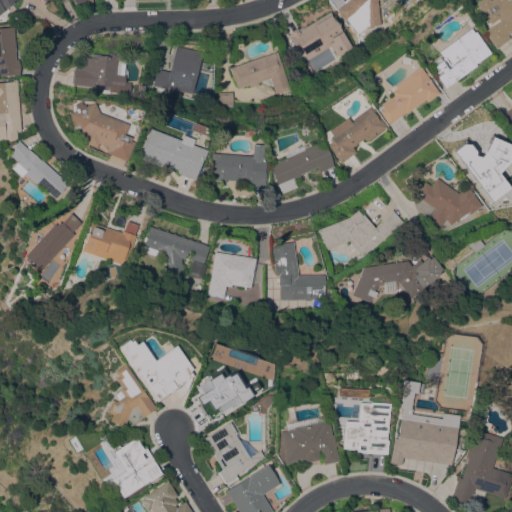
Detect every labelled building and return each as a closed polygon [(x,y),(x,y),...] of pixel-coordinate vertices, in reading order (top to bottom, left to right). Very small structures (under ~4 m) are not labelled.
[(0,0),(9,0),(11,3),(2,9),(0,6),(0,9),(1,11),(0,11),(0,0)] [(357,33),(346,20),(345,21),(336,10),(347,0),(376,0),(379,24),(371,25),(371,28),(365,28),(365,27),(357,33)] [(511,29),(505,35),(508,39),(495,49),(482,31),(497,20),(496,19),(488,25),(473,4),(478,0),(511,0),(511,29)] [(351,47),(336,56),(329,45),(308,59),(300,46),(296,48),(289,38),(288,39),(286,35),(291,32),(290,31),(296,27),(297,29),(299,28),(300,29),(329,11),(351,47)] [(14,60),(16,60),(18,74),(0,75),(0,27),(11,27),(14,60)] [(443,87),(435,77),(441,72),(439,70),(435,73),(431,67),(440,61),(438,58),(440,56),(436,51),(468,28),(471,32),(472,31),(488,53),(473,64),(473,65),(443,87)] [(191,93),(166,87),(166,88),(152,85),(156,69),(169,72),(175,46),(200,52),(191,93)] [(257,82),(258,84),(250,87),(249,84),(236,88),(234,80),(233,80),(228,68),(276,52),(288,89),(274,93),(269,77),(257,82)] [(71,85),(71,82),(70,82),(71,71),(72,71),(73,68),(80,69),(82,57),(89,57),(90,54),(105,55),(105,54),(117,55),(116,59),(124,59),(122,75),(123,75),(122,82),(129,83),(128,94),(114,93),(114,92),(108,92),(107,94),(100,93),(101,86),(90,85),(90,87),(71,85)] [(436,93),(425,102),(423,99),(404,113),(403,112),(386,124),(377,111),(381,108),(378,104),(390,95),(388,92),(394,87),(392,85),(417,66),(436,93)] [(19,131),(15,132),(15,138),(0,139),(0,82),(11,81),(10,80),(14,79),(19,131)] [(232,104),(218,105),(217,93),(231,92),(232,104)] [(127,124),(123,135),(129,138),(128,141),(133,142),(126,161),(104,152),(106,147),(97,143),(95,148),(93,147),(91,150),(85,147),(86,144),(80,142),(83,135),(76,132),(68,114),(73,111),(72,109),(74,108),(72,105),(79,101),(81,105),(82,104),(83,107),(92,102),(97,113),(127,124)] [(511,102),(511,124),(503,112),(511,106),(510,104),(511,102)] [(364,141),(362,138),(350,147),(354,152),(339,163),(326,144),(331,141),(328,137),(330,136),(327,131),(345,117),(348,122),(352,120),(351,118),(366,107),(368,110),(370,109),(373,112),(372,113),(377,120),(378,119),(384,127),(364,141)] [(204,150),(201,160),(200,160),(193,180),(175,173),(176,170),(161,164),(160,167),(136,159),(147,129),(178,140),(180,135),(192,139),(190,145),(204,150)] [(486,196),(487,196),(469,173),(467,173),(465,170),(466,168),(451,149),(458,144),(459,144),(460,143),(464,144),(468,144),(473,151),(472,155),(479,157),(484,150),(490,137),(505,144),(511,153),(511,157),(511,158),(511,160),(509,161),(508,162),(506,163),(505,163),(505,166),(504,168),(503,169),(501,170),(499,171),(497,171),(510,188),(491,203),(486,196)] [(67,183),(54,198),(36,182),(35,184),(23,173),(20,177),(10,167),(15,161),(7,154),(18,141),(67,183)] [(317,172),(315,166),(297,174),(299,177),(292,180),(295,187),(280,193),(268,165),(320,141),(331,166),(317,172)] [(262,157),(263,165),(263,171),(264,171),(263,187),(241,186),(242,180),(224,179),(224,182),(218,182),(218,183),(208,182),(209,153),(262,157)] [(449,225),(445,219),(438,228),(425,218),(432,208),(414,195),(423,182),(429,186),(434,178),(456,193),(466,186),(480,205),(469,214),(467,211),(449,225)] [(355,210),(360,215),(361,214),(373,228),(379,222),(378,221),(390,210),(401,222),(389,233),(388,232),(361,256),(347,240),(325,250),(317,230),(347,217),(355,210)] [(39,270),(32,264),(30,266),(23,259),(25,257),(23,255),(53,223),(55,225),(58,221),(60,223),(69,213),(79,223),(70,232),(72,234),(39,270)] [(135,235),(124,266),(80,250),(90,222),(120,233),(121,231),(135,235)] [(208,246),(202,263),(205,264),(200,280),(186,275),(191,262),(188,261),(191,254),(186,252),(184,260),(180,258),(183,276),(168,279),(162,252),(157,250),(156,254),(155,255),(154,255),(151,255),(148,254),(146,253),(144,249),(143,249),(142,248),(142,245),(148,226),(208,246)] [(472,252),(465,244),(474,237),(481,245),(472,252)] [(323,301),(313,301),(313,299),(311,299),(310,301),(305,301),(304,299),(279,300),(279,285),(277,285),(277,274),(275,275),(273,264),(272,259),(270,252),(271,252),(270,247),(278,246),(278,244),(291,241),(297,275),(323,274),(323,301)] [(213,252),(254,258),(250,287),(231,284),(230,286),(225,285),(223,297),(207,295),(213,252)] [(375,285),(373,291),(376,292),(374,297),(371,296),(369,302),(351,295),(362,267),(406,261),(410,266),(418,260),(420,262),(427,257),(428,259),(431,256),(441,269),(438,271),(440,273),(411,298),(398,282),(375,285)] [(152,360),(173,345),(190,369),(188,371),(190,371),(191,373),(192,375),(192,376),(191,377),(190,377),(189,377),(189,378),(184,391),(179,384),(155,401),(115,346),(125,339),(128,342),(130,341),(133,344),(138,341),(152,360)] [(154,407),(123,430),(121,426),(107,421),(110,414),(104,412),(109,399),(114,401),(121,395),(117,389),(119,387),(112,378),(115,376),(111,371),(122,363),(154,407)] [(205,427),(196,414),(199,412),(191,399),(187,397),(193,380),(201,384),(203,379),(214,384),(212,389),(216,391),(219,397),(235,387),(244,402),(205,427)] [(447,464),(399,457),(398,464),(387,463),(390,438),(393,439),(398,408),(395,408),(399,380),(414,382),(412,394),(409,393),(406,409),(408,409),(407,414),(436,418),(437,413),(454,415),(447,464)] [(354,453),(354,449),(339,448),(341,421),(354,422),(355,403),(365,403),(366,402),(386,403),(384,437),(385,437),(384,455),(354,453)] [(290,427),(318,420),(319,423),(325,422),(328,435),(329,435),(336,461),(321,464),(318,450),(315,451),(317,459),(303,463),(303,459),(284,464),(276,432),(291,429),(290,427)] [(248,457),(258,450),(263,457),(235,475),(236,476),(224,483),(217,472),(221,469),(212,455),(214,454),(203,438),(228,421),(235,432),(233,433),(248,457)] [(501,498),(470,488),(464,507),(447,501),(454,477),(457,478),(464,456),(461,455),(467,436),(470,437),(472,430),(496,437),(487,468),(508,474),(501,498)] [(123,470),(111,451),(134,437),(142,449),(144,447),(161,474),(148,482),(147,480),(120,497),(109,479),(123,470)] [(248,476),(247,475),(266,463),(279,484),(261,494),(272,511),(237,511),(224,490),(248,476)] [(162,483),(161,483),(166,480),(176,496),(173,498),(176,503),(173,505),(175,507),(179,505),(179,504),(184,501),(190,511),(149,511),(150,511),(148,508),(144,511),(138,500),(142,498),(141,496),(162,483)]
